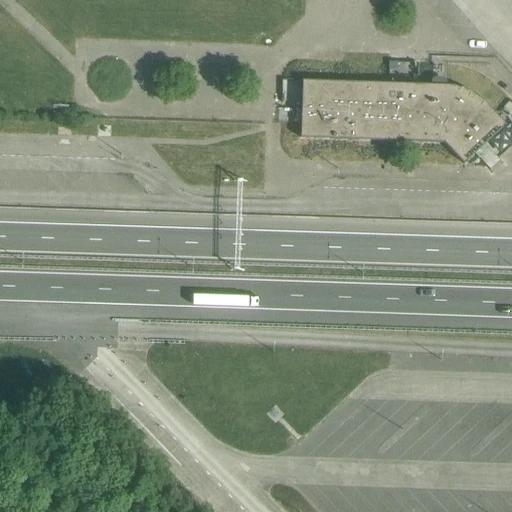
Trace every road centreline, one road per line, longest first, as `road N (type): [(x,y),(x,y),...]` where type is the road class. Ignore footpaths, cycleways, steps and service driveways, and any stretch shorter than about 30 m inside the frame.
road 1 (motorway): [(0,286),(511,305)]
road 2 (motorway): [(511,253),(0,237)]
